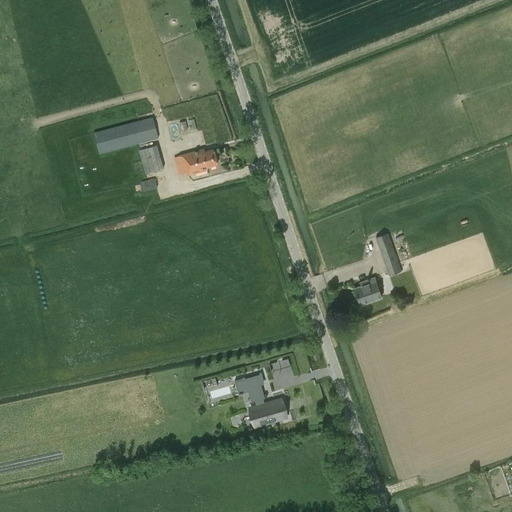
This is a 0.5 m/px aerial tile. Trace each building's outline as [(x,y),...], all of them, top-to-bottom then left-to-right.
[(94,129),(100,154),(159,138),(153,114),(94,129)] [(145,173),(163,168),(157,145),(139,150),(145,173)] [(208,169),(207,167),(217,164),(213,149),(205,151),(204,149),(175,158),(179,174),(187,172),(188,174),(208,169)] [(143,191),(157,187),(155,178),(141,182),(143,191)] [(401,271),(399,263),(388,232),(376,237),(389,275),(401,271)] [(317,290),(325,288),(323,281),(316,282),(317,290)] [(355,293),(360,308),(383,300),(376,282),(368,285),(369,288),(355,293)] [(246,394),(248,404),(264,402),(261,381),(262,381),(261,372),(236,375),(238,395),(246,394)] [(252,408),(257,426),(284,418),(279,400),(252,408)]
